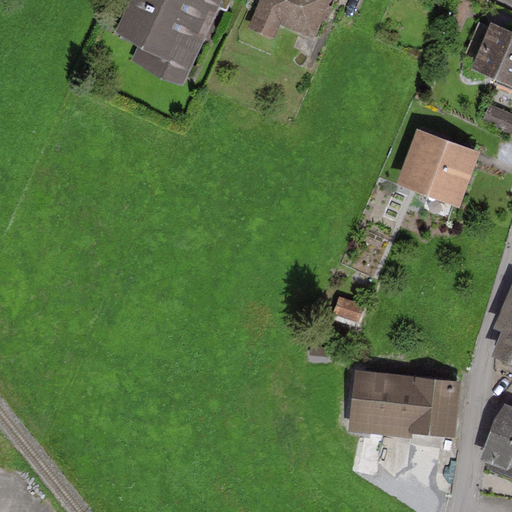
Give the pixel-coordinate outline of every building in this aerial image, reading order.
[(132,61),(182,83),(219,0),(132,0),(117,35),(139,45),(132,61)] [(326,19),(329,11),(323,8),(326,0),(263,0),(252,26),(272,34),(278,20),(312,34),(320,16),(326,19)] [(505,33),(492,27),(492,29),(480,24),(468,52),(479,57),(476,66),(498,76),(495,83),(511,89),(511,28),(508,27),(505,33)] [(511,115),(490,105),(484,119),(511,132),(511,129),(511,115)] [(422,138),(407,178),(457,197),(472,157),(453,149),(455,144),(437,137),(435,143),(422,138)] [(341,300),(335,318),(343,321),(345,315),(356,318),(360,307),(341,300)] [(511,304),(504,323),(507,325),(505,329),(510,331),(501,352),(511,356),(511,304)] [(355,421),(448,431),(453,386),(361,375),(355,421)] [(511,409),(509,408),(488,463),(511,471),(511,409)]
